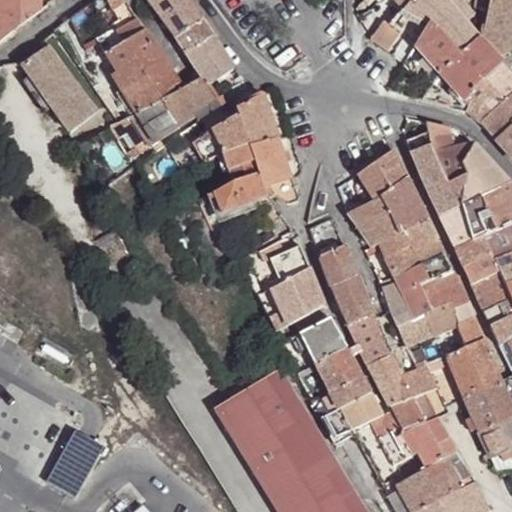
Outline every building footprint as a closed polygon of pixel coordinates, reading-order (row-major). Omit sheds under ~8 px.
[(0,0),(0,41),(40,10),(40,0),(0,0)] [(107,0),(94,0),(91,3),(100,16),(112,8),(107,0)] [(107,0),(112,8),(126,1),(125,0),(107,0)] [(149,0),(148,2),(175,39),(203,20),(189,0),(149,0)] [(395,0),(405,10),(415,0),(395,0)] [(460,57),(479,40),(478,38),(465,22),(445,0),(415,0),(405,10),(397,17),(406,23),(414,16),(413,15),(433,27),(434,27),(460,57)] [(445,0),(465,22),(475,14),(462,0),(445,0)] [(511,0),(487,0),(478,38),(479,40),(496,59),(509,51),(511,41),(511,0)] [(111,77),(136,115),(140,113),(179,92),(145,31),(138,20),(120,30),(117,33),(123,43),(105,54),(117,73),(111,77)] [(175,39),(185,57),(215,37),(203,20),(175,39)] [(386,25),(372,39),(388,57),(402,40),(387,26),(386,25)] [(117,33),(120,30),(117,26),(101,36),(96,39),(99,43),(117,33)] [(443,78),(460,57),(434,27),(433,27),(411,60),(433,86),(442,76),(443,78)] [(99,43),(105,54),(123,43),(117,33),(99,43)] [(213,84),(236,69),(215,37),(185,57),(201,80),(207,89),(213,84)] [(500,65),(496,59),(479,40),(460,57),(443,78),(442,76),(433,86),(421,101),(435,105),(437,97),(450,103),(450,110),(466,114),(468,113),(471,109),(468,105),(471,100),(481,82),(500,65)] [(50,105),(71,133),(97,114),(75,84),(86,77),(77,66),(67,73),(49,48),(22,66),(50,105)] [(0,67),(0,142),(6,138),(50,105),(22,66),(21,64),(0,67)] [(511,95),(511,78),(500,65),(481,82),(471,100),(475,103),(471,109),(468,113),(481,125),(511,95)] [(178,125),(194,113),(204,105),(209,103),(221,98),(213,84),(207,89),(201,80),(179,92),(140,113),(158,143),(180,129),(178,125)] [(207,164),(224,158),(279,140),(263,95),(251,101),(236,109),(238,116),(213,129),(196,143),(207,164)] [(511,125),(511,95),(481,125),(496,141),(511,125)] [(209,103),(213,111),(225,104),(221,98),(209,103)] [(194,113),(199,121),(213,111),(209,103),(204,105),(194,113)] [(446,186),(464,180),(462,164),(474,146),(473,144),(458,148),(452,150),(446,127),(426,123),(428,131),(432,146),(446,186)] [(511,125),(496,141),(511,158),(511,125)] [(452,130),(446,127),(452,150),(458,148),(452,130)] [(412,152),(432,146),(428,131),(405,138),(412,152)] [(0,142),(0,158),(11,177),(23,195),(36,186),(6,138),(0,142)] [(224,158),(230,173),(255,162),(266,189),(293,180),(279,140),(224,158)] [(442,218),(465,207),(464,180),(446,186),(432,146),(412,152),(425,183),(442,218)] [(501,204),(511,198),(511,188),(510,184),(474,146),(462,164),(464,180),(465,207),(496,192),(501,204)] [(374,201),(407,180),(394,152),(360,175),(374,201)] [(220,210),(222,217),(269,200),(266,189),(255,162),(230,173),(234,185),(214,195),(220,210)] [(340,188),(348,215),(371,203),(357,177),(340,188)] [(269,200),(271,199),(280,196),(284,194),(288,207),(301,203),(293,180),(266,189),(269,200)] [(378,246),(428,223),(407,180),(374,201),(371,203),(348,215),(372,249),(378,246)] [(485,239),(511,225),(511,198),(501,204),(496,192),(465,207),(475,243),(485,239)] [(112,220),(99,193),(89,198),(102,226),(112,220)] [(214,195),(204,200),(209,213),(220,210),(214,195)] [(457,251),(475,243),(465,207),(442,218),(457,251)] [(397,278),(446,257),(428,223),(378,246),(396,279),(397,278)] [(496,262),(511,255),(511,225),(485,239),(493,257),(496,262)] [(466,269),(493,257),(485,239),(475,243),(457,251),(466,269)] [(282,249),(278,242),(259,252),(263,258),(282,249)] [(311,270),(300,245),(271,260),(281,285),(311,270)] [(346,247),(321,258),(327,277),(355,267),(346,247)] [(511,255),(496,262),(501,273),(508,286),(511,284),(511,255)] [(415,318),(425,314),(440,308),(429,282),(453,272),(446,257),(397,278),(400,286),(415,318)] [(501,273),(496,262),(493,257),(466,269),(474,286),(501,273)] [(355,267),(327,277),(331,288),(359,276),(355,267)] [(258,297),(275,334),(325,307),(311,270),(281,285),(258,297)] [(450,311),(469,303),(453,272),(429,282),(440,308),(448,305),(450,311)] [(511,301),(511,295),(508,286),(501,273),(474,286),(486,314),(511,301)] [(375,314),(359,276),(331,288),(335,301),(347,327),(375,314)] [(384,292),(400,286),(397,278),(396,279),(382,285),(384,292)] [(390,313),(396,326),(415,318),(400,286),(384,292),(390,313)] [(511,319),(511,301),(486,314),(493,328),(511,319)] [(435,337),(457,327),(476,319),(469,303),(450,311),(448,305),(440,308),(425,314),(435,337)] [(347,327),(366,365),(390,356),(377,318),(375,314),(347,327)] [(418,344),(435,337),(425,314),(415,318),(396,326),(406,349),(418,344)] [(457,327),(467,347),(484,340),(476,319),(457,327)] [(511,319),(493,328),(502,350),(511,346),(511,348),(511,368),(510,369),(511,373),(511,319)] [(300,342),(315,366),(348,350),(331,321),(300,342)] [(449,355),(452,363),(465,395),(502,381),(484,340),(467,347),(449,355)] [(416,369),(427,364),(418,344),(406,349),(416,369)] [(315,366),(332,394),(362,379),(348,350),(315,366)] [(430,368),(431,370),(452,363),(449,355),(428,363),(430,368)] [(388,408),(390,407),(415,398),(439,388),(431,370),(430,368),(418,373),(402,379),(390,356),(366,365),(388,408)] [(418,373),(430,368),(428,363),(427,364),(416,369),(418,373)] [(363,511),(276,374),(210,416),(271,511),(363,511)] [(332,394),(341,411),(371,395),(362,379),(332,394)] [(511,418),(511,406),(502,381),(465,395),(480,431),(511,418)] [(341,411),(353,432),(371,422),(382,416),(371,395),(341,411)] [(382,416),(371,422),(392,462),(405,456),(407,460),(416,455),(424,470),(445,458),(438,445),(427,422),(415,398),(390,407),(391,412),(382,416)] [(345,436),(353,432),(341,411),(334,415),(345,436)] [(334,415),(321,422),(332,444),(345,436),(334,415)] [(511,451),(511,418),(480,431),(491,460),(511,451)] [(436,419),(427,422),(438,445),(447,441),(436,419)] [(438,445),(445,458),(453,453),(447,441),(438,445)] [(453,453),(445,458),(458,484),(468,479),(453,453)] [(398,490),(409,511),(473,511),(462,491),(458,484),(445,458),(424,470),(401,483),(395,486),(398,490)] [(458,484),(462,491),(472,486),(468,479),(458,484)] [(383,485),(388,496),(398,490),(395,486),(391,481),(383,485)] [(388,496),(397,511),(409,511),(398,490),(388,496)]
